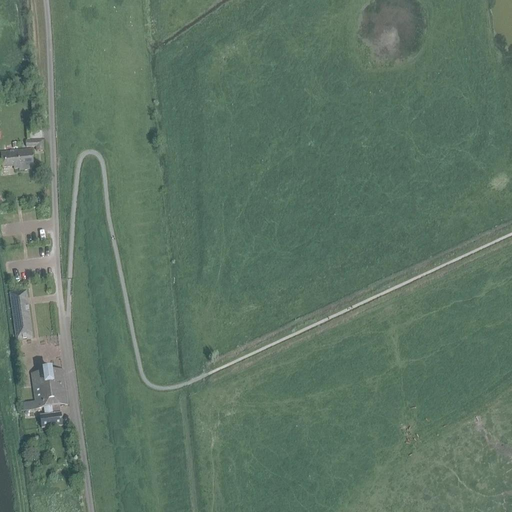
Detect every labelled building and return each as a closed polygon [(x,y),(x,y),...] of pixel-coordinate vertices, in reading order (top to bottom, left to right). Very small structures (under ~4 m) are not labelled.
[(37,148),(37,152),(44,151),(44,142),(27,143),(27,148),(37,148)] [(19,168),(19,171),(33,169),(31,150),(1,154),(3,169),(15,168),(15,169),(19,168)] [(10,294),(16,341),(31,339),(26,292),(10,294)] [(41,418),(42,430),(63,427),(61,415),(60,407),(67,406),(63,371),(51,372),(50,371),(44,372),(44,373),(32,375),(37,410),(44,409),(46,417),(41,418)] [(36,410),(35,402),(22,404),(24,412),(36,410)]
